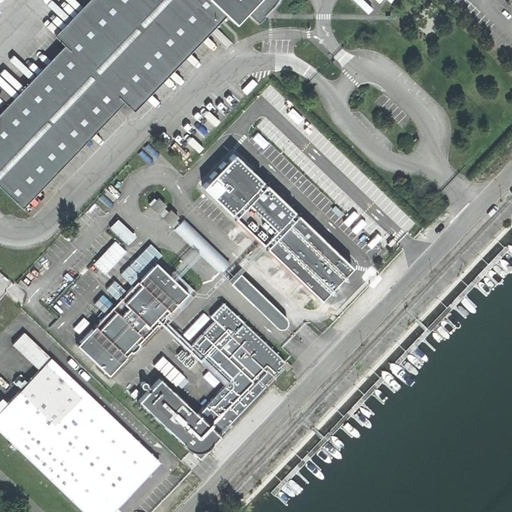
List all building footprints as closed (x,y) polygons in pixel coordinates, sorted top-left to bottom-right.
[(93,0),(56,40),(61,45),(66,50),(0,118),(0,189),(13,202),(114,96),(120,102),(124,106),(217,9),(223,15),(232,23),(243,12),(256,24),(263,17),(262,15),(267,10),(271,5),(275,0),(93,0)] [(83,0),(50,35),(56,40),(93,0),(83,0)] [(130,111),(223,15),(217,9),(124,106),(130,111)] [(0,107),(0,118),(66,50),(61,45),(0,107)] [(19,208),(120,102),(114,96),(13,202),(19,208)] [(235,155),(202,186),(322,302),(354,268),(235,155)] [(170,225),(175,220),(175,215),(168,209),(166,211),(160,205),(162,202),(156,198),(150,197),(146,202),(170,225)] [(127,244),(136,235),(118,218),(109,227),(127,244)] [(182,219),(173,228),(218,271),(226,261),(182,219)] [(183,291),(152,261),(73,342),(104,372),(132,344),(183,291)] [(281,329),(290,319),(240,273),(231,282),(281,329)] [(282,360),(221,302),(210,313),(271,372),(282,360)] [(269,377),(212,321),(191,342),(226,378),(195,412),(158,378),(134,401),(185,451),(190,452),(195,447),(200,451),(238,410),(269,377)] [(111,511),(133,489),(160,460),(25,331),(14,343),(40,368),(7,403),(3,400),(0,402),(0,403),(3,407),(0,410),(0,425),(90,511),(111,511)]
